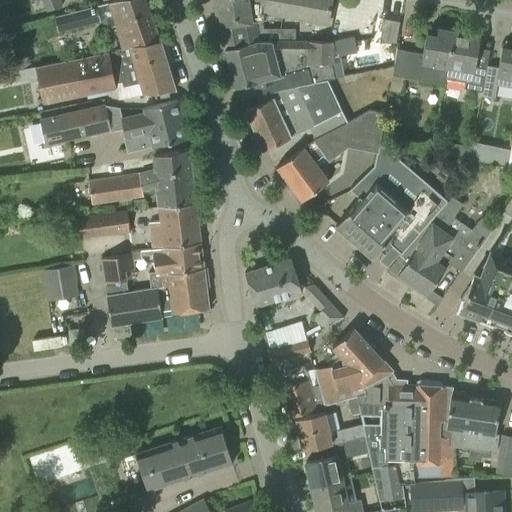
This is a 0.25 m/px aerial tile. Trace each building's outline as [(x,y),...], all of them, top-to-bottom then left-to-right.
[(42,0),(46,9),(62,3),(60,0),(42,0)] [(114,25),(115,27),(130,22),(129,21),(133,20),(133,18),(149,12),(144,0),(114,0),(108,2),(53,16),(57,32),(100,21),(102,28),(114,25)] [(222,26),(226,48),(257,40),(294,41),(294,39),(294,29),(257,29),(256,23),(264,22),(263,14),(261,13),(263,0),(216,0),(221,27),(222,26)] [(330,0),(263,0),(261,13),(263,14),(326,25),(330,0)] [(120,48),(114,50),(121,48),(160,41),(149,12),(133,18),(133,20),(129,21),(130,22),(115,27),(120,48)] [(379,42),(395,43),(399,21),(383,18),(379,42)] [(444,84),(445,79),(453,31),(430,26),(428,34),(426,33),(423,53),(396,48),(393,68),(392,74),(403,77),(418,80),(444,84)] [(463,88),(481,91),(486,65),(489,49),(477,47),(479,35),(453,31),(445,79),(464,82),(463,88)] [(247,97),(255,95),(255,93),(326,79),(333,78),(330,63),(333,63),(333,57),(341,57),(341,41),(294,39),(294,41),(257,40),(226,48),(224,49),(234,87),(244,85),(247,97)] [(511,41),(505,40),(504,47),(501,47),(498,67),(486,65),(481,91),(480,97),(494,99),(496,84),(511,86),(511,41)] [(175,88),(160,41),(121,48),(114,50),(114,51),(36,67),(43,103),(115,88),(114,83),(122,81),(123,86),(138,83),(142,94),(175,88)] [(18,73),(0,77),(0,84),(19,80),(18,73)] [(309,127),(313,139),(347,121),(341,110),(326,79),(255,93),(255,95),(257,104),(245,109),(263,149),(289,137),(289,136),(309,127)] [(143,107),(144,111),(121,117),(119,107),(105,105),(105,104),(38,119),(44,145),(122,127),(125,138),(148,132),(152,146),(186,138),(177,99),(157,103),(143,107)] [(347,147),(376,152),(378,146),(379,144),(385,112),(369,110),(347,121),(313,139),(276,166),(301,200),(328,180),(314,162),(323,155),(328,161),(347,147)] [(463,300),(459,310),(479,318),(480,316),(493,321),(492,323),(495,324),(496,322),(498,323),(498,320),(503,322),(502,325),(504,325),(503,327),(506,328),(507,326),(511,327),(511,136),(510,149),(506,168),(511,169),(511,197),(503,210),(511,215),(511,219),(491,251),(490,250),(487,256),(475,274),(473,273),(470,282),(460,297),(463,300)] [(446,201),(424,182),(383,145),(379,144),(378,146),(376,152),(377,152),(373,165),(349,189),(358,198),(335,225),(371,257),(385,240),(400,253),(446,201)] [(459,159),(467,160),(470,146),(462,144),(459,159)] [(497,147),(493,165),(506,168),(510,149),(497,147)] [(155,187),(157,206),(195,202),(189,148),(151,153),(153,169),(139,173),(89,179),(92,202),(142,197),(142,191),(155,187)] [(400,253),(396,257),(396,258),(388,268),(427,294),(445,267),(447,268),(450,263),(461,271),(483,238),(494,223),(482,215),(471,229),(453,217),(462,203),(451,196),(446,201),(400,253)] [(148,221),(151,246),(200,241),(195,202),(157,206),(159,220),(148,221)] [(75,214),(77,235),(131,231),(129,210),(75,214)] [(150,280),(151,287),(168,285),(167,273),(203,268),(200,241),(151,246),(151,248),(152,253),(155,280),(150,280)] [(131,252),(102,256),(105,280),(134,276),(131,252)] [(244,272),(255,306),(301,291),(291,258),(244,272)] [(46,265),(50,295),(78,290),(74,261),(46,265)] [(168,285),(151,287),(107,293),(110,323),(161,317),(160,310),(171,308),(172,313),(208,308),(203,268),(167,273),(168,285)] [(312,318),(322,328),(333,322),(343,317),(313,284),(305,286),(307,295),(320,310),(312,318)] [(269,347),(304,338),(300,320),(264,329),(269,347)] [(325,404),(347,399),(356,396),(386,374),(387,374),(391,370),(353,327),(331,346),(342,359),(340,360),(341,362),(315,369),(318,382),(319,385),(325,404)] [(269,348),(273,361),(308,352),(305,339),(269,348)] [(315,407),(325,404),(319,385),(309,387),(307,379),(303,365),(287,371),(292,384),(281,388),(280,388),(287,414),(306,409),(315,407)] [(376,467),(382,508),(382,509),(398,507),(405,506),(398,461),(386,462),(386,458),(412,459),(412,464),(443,465),(444,436),(439,435),(439,419),(447,420),(451,393),(452,387),(392,383),(387,374),(386,374),(356,396),(347,399),(351,415),(360,412),(363,424),(366,436),(369,452),(368,453),(371,467),(376,467)] [(451,393),(447,420),(446,428),(453,429),(451,445),(470,448),(469,453),(481,455),(490,457),(491,450),(495,451),(498,433),(495,432),(499,401),(451,393)] [(0,425),(15,421),(9,402),(0,404),(0,425)] [(314,447),(366,436),(363,424),(339,430),(335,412),(324,415),(324,412),(315,414),(295,418),(302,449),(314,447)] [(134,454),(146,490),(232,462),(220,426),(134,454)] [(496,471),(509,473),(511,452),(511,436),(502,435),(496,471)] [(351,456),(368,453),(369,452),(366,436),(314,447),(317,459),(305,461),(310,485),(342,478),(339,466),(352,461),(351,456)] [(444,478),(446,506),(467,505),(467,511),(501,511),(501,491),(474,492),(473,477),(453,478),(444,478)] [(347,502),(342,478),(310,485),(316,509),(335,505),(336,511),(359,511),(363,511),(360,499),(347,502)] [(218,511),(258,511),(254,497),(218,511)] [(208,511),(202,499),(177,511),(208,511)]
